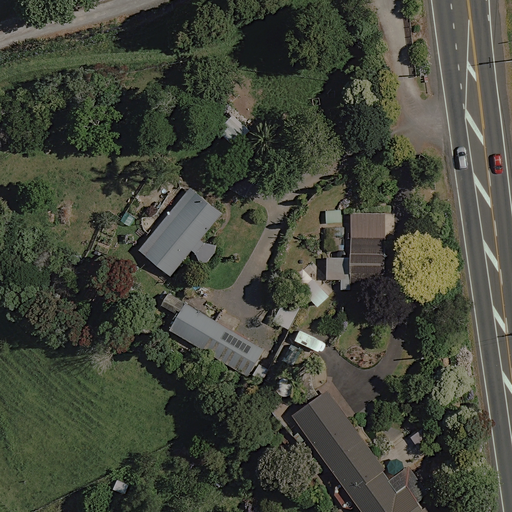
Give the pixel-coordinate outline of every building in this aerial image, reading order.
[(204,195),(157,263),(192,286),(238,218),(204,195)] [(379,241),(380,208),(341,208),(341,227),(325,227),(324,254),(329,254),(329,278),(347,279),(347,292),(390,292),(390,282),(390,252),(390,241),(379,241)] [(329,297),(313,281),(301,292),(318,308),(329,297)] [(282,366),(202,323),(183,357),(263,401),(282,366)] [(420,511),(352,419),(317,444),(367,511),(435,511),(432,507),(423,511),(420,511)] [(424,427),(409,438),(420,453),(435,442),(424,427)]
